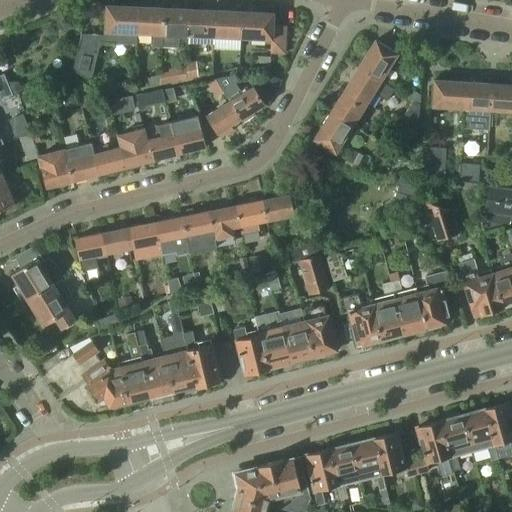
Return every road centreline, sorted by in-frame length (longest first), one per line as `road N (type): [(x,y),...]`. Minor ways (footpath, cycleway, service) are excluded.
road 1 (residential): [(339,0),(336,22),(257,160),(70,216),(0,248)]
road 2 (tertiary): [(241,425),(511,351)]
road 3 (residential): [(343,0),(511,29)]
road 4 (tertiary): [(125,444),(57,451),(20,469),(0,491)]
road 5 (tertiary): [(138,486),(241,425)]
